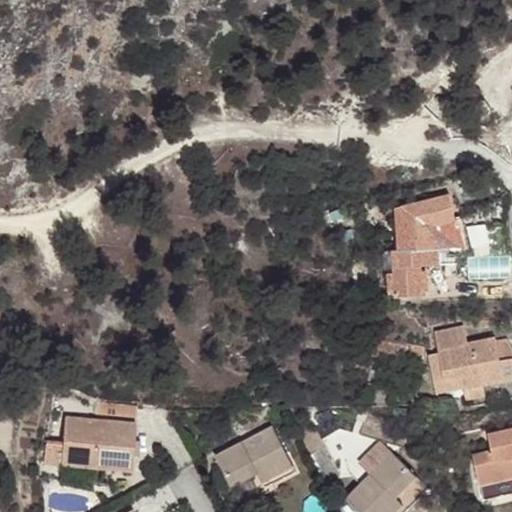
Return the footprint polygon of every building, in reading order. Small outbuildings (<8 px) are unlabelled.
[(459,228),(456,200),(402,202),(403,248),(396,248),(396,266),(391,267),(390,297),(419,297),(420,267),(427,267),(426,251),(432,250),(431,228),(459,228)] [(426,251),(427,267),(440,266),(440,249),(467,248),(463,200),(456,200),(459,228),(431,228),(432,250),(426,251)] [(493,306),(470,308),(471,324),(494,322),(493,306)] [(463,377),(465,386),(481,384),(511,378),(511,364),(511,359),(511,358),(511,349),(507,341),(495,343),(494,339),(466,343),(462,327),(435,331),(438,351),(427,355),(432,382),(463,377)] [(422,347),(373,339),(370,355),(419,364),(422,347)] [(481,384),(465,386),(463,377),(432,382),(434,392),(461,387),(463,397),(482,394),(481,384)] [(95,402),(70,398),(64,443),(61,464),(132,473),(138,427),(93,421),(95,402)] [(139,415),(95,402),(93,421),(138,427),(139,415)] [(268,484),(293,470),(272,431),(216,461),(240,511),(262,500),(257,489),(268,484)] [(511,433),(489,439),(493,455),(473,460),(484,505),(511,497),(511,433)] [(61,464),(64,443),(47,441),(45,462),(61,464)] [(362,463),(373,476),(395,455),(383,443),(362,463)] [(398,501),(419,482),(395,455),(373,476),(350,498),(362,511),(400,511),(405,508),(398,501)] [(296,476),(293,470),(268,484),(271,490),(296,476)] [(408,511),(429,492),(419,482),(398,501),(405,508),(408,511)]
